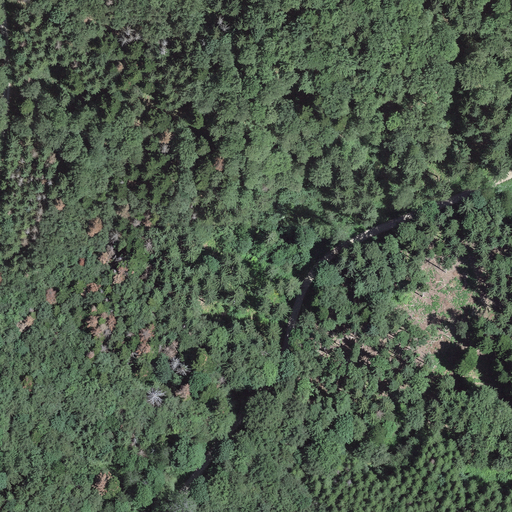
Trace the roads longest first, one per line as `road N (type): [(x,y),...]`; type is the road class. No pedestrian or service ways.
road 1 (track): [(169,511),(281,376),(302,294),(322,264),(379,228),(511,174)]
road 2 (track): [(2,0),(9,73),(0,160)]
